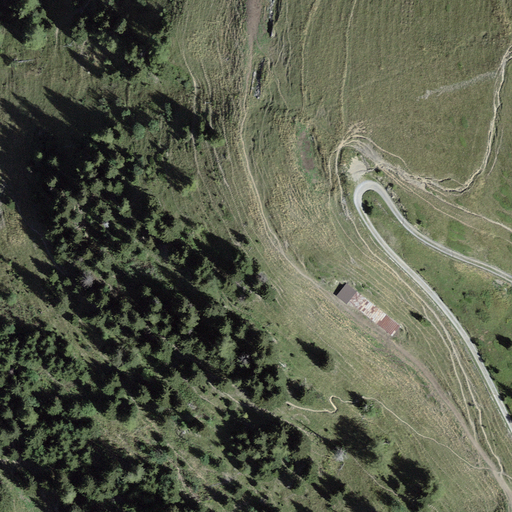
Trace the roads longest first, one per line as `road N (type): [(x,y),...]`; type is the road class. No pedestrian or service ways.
road 1 (track): [(471,346),(375,235),(360,196)]
road 2 (track): [(511,281),(422,239),(376,188),(360,196)]
